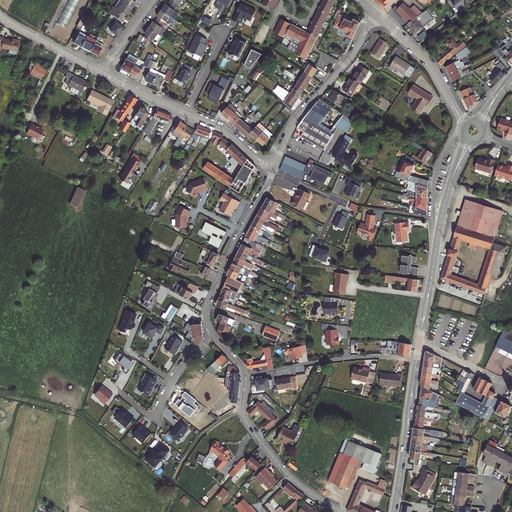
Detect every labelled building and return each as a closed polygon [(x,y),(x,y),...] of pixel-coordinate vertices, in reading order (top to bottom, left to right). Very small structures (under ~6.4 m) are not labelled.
[(112,13),(115,15),(122,20),(124,17),(126,14),(128,15),(133,8),(123,1),(121,0),(119,0),(115,6),(120,9),(118,11),(113,9),(111,12),(112,13)] [(123,0),(123,1),(133,8),(137,3),(136,1),(136,0),(123,0)] [(171,0),(172,0),(170,3),(177,8),(179,6),(180,7),(183,0),(171,0)] [(219,0),(216,7),(222,10),(226,3),(230,6),(233,0),(219,0)] [(322,0),(307,31),(317,36),(335,0),(322,0)] [(372,0),(381,8),(389,0),(372,0)] [(167,4),(163,10),(172,18),(176,11),(175,11),(177,8),(170,3),(168,5),(167,4)] [(257,10),(242,3),(233,19),(240,23),(243,17),(251,21),(257,10)] [(417,17),(416,16),(402,3),(395,10),(403,17),(401,19),(406,24),(417,17)] [(90,4),(84,15),(88,17),(94,6),(90,4)] [(159,18),(158,20),(165,25),(166,23),(168,24),(172,18),(163,10),(158,16),(159,18)] [(406,24),(412,34),(421,28),(433,20),(426,11),(417,17),(406,24)] [(341,15),(338,21),(356,30),(360,22),(355,19),(353,22),(344,18),(345,17),(341,15)] [(296,52),(305,59),(317,36),(307,31),(292,23),(291,23),(288,22),(282,18),(275,31),(293,40),(290,48),(296,52)] [(154,22),(150,27),(160,35),(164,28),(163,28),(165,25),(158,20),(156,23),(154,22)] [(347,35),(353,38),(356,30),(338,21),(336,20),(333,26),(339,29),(339,28),(348,32),(347,35)] [(111,31),(118,36),(124,27),(117,22),(111,31)] [(147,35),(145,38),(150,41),(152,43),(154,40),(155,41),(160,35),(150,27),(146,34),(147,35)] [(208,37),(210,33),(200,29),(198,33),(208,37)] [(81,32),(74,43),(82,47),(86,40),(88,38),(89,36),(81,32)] [(88,38),(86,40),(82,47),(91,52),(95,45),(95,44),(96,42),(97,41),(98,39),(89,34),(89,36),(88,38)] [(208,40),(198,34),(189,52),(195,55),(196,54),(202,57),(205,53),(204,52),(205,51),(208,45),(206,44),(208,40)] [(142,46),(145,49),(150,41),(145,38),(141,35),(139,38),(144,41),(142,46)] [(236,37),(233,44),(234,44),(232,47),(229,53),(235,56),(235,55),(240,57),(247,43),(236,37)] [(453,55),(454,57),(462,50),(468,45),(464,40),(458,44),(452,38),(447,43),(451,48),(437,60),(441,65),(444,63),(453,55)] [(4,40),(3,49),(10,50),(10,54),(17,55),(18,54),(19,52),(21,41),(15,40),(14,42),(4,40)] [(373,55),(380,59),(389,45),(382,40),(373,55)] [(95,44),(95,45),(91,52),(99,56),(103,47),(105,45),(97,41),(96,42),(95,44)] [(505,54),(507,56),(511,62),(511,51),(510,49),(508,51),(505,48),(504,48),(501,46),(499,47),(505,54)] [(252,50),(245,66),(251,69),(254,63),(255,64),(263,55),(252,50)] [(445,66),(448,73),(461,67),(466,64),(464,61),(462,62),(460,59),(465,56),(462,50),(454,57),(455,58),(458,57),(459,59),(445,66)] [(129,54),(122,68),(132,73),(138,62),(140,59),(129,54)] [(393,67),(410,78),(417,68),(397,56),(391,65),(393,67)] [(503,59),(511,68),(511,67),(511,62),(507,56),(503,59)] [(144,65),(138,62),(132,73),(139,77),(145,66),(147,67),(150,60),(147,59),(145,63),(144,65)] [(154,62),(150,60),(147,67),(147,68),(150,69),(145,80),(146,81),(152,69),(151,69),(154,62)] [(505,67),(501,61),(496,66),(498,68),(489,77),(496,84),(503,76),(501,73),(502,72),(501,71),(505,67)] [(41,79),(33,95),(36,96),(49,71),(34,64),(31,71),(33,73),(33,74),(43,79),(43,80),(41,79)] [(192,67),(185,64),(178,79),(186,84),(192,72),(190,71),(192,67)] [(309,64),(304,71),(312,76),(317,69),(309,64)] [(362,66),(354,78),(361,83),(362,83),(370,71),(362,66)] [(448,73),(452,81),(472,71),(471,71),(473,70),(471,67),(463,71),(461,67),(448,73)] [(159,72),(152,69),(146,81),(153,84),(157,76),(159,72)] [(256,70),(250,77),(254,80),(260,72),(256,70)] [(165,80),(157,76),(153,84),(161,88),(165,81),(169,83),(174,73),(169,71),(167,76),(165,80)] [(304,71),(300,78),(307,83),(312,76),(304,71)] [(72,75),(67,85),(71,87),(81,91),(86,81),(72,75)] [(344,90),(353,96),(361,83),(354,78),(353,77),(344,90)] [(300,78),(295,86),(303,91),(307,83),(300,78)] [(452,82),(454,89),(462,87),(459,78),(452,82)] [(221,80),(217,87),(214,86),(215,85),(211,83),(206,93),(220,99),(227,83),(221,80)] [(273,88),(278,92),(281,87),(276,83),(273,88)] [(287,91),(290,93),(298,98),(303,91),(295,86),(292,84),(287,91)] [(412,110),(420,115),(426,106),(428,107),(433,99),(414,86),(409,95),(418,101),(412,110)] [(71,87),(69,91),(79,95),(81,92),(81,91),(71,87)] [(287,105),(291,109),(298,98),(290,93),(287,91),(284,89),(281,87),(278,92),(287,98),(284,102),(287,105)] [(329,98),(339,105),(345,96),(335,89),(329,98)] [(91,90),(87,99),(100,105),(98,110),(106,114),(113,99),(91,90)] [(461,93),(470,110),(479,101),(474,91),(470,93),(468,90),(461,93)] [(31,94),(27,103),(32,105),(36,97),(31,94)] [(117,116),(122,119),(123,117),(131,104),(132,105),(136,100),(128,95),(124,101),(126,102),(119,113),(115,110),(113,113),(117,116)] [(319,98),(316,102),(323,106),(312,121),(319,126),(333,107),(319,98)] [(100,105),(87,99),(85,104),(98,110),(100,105)] [(301,136),(323,151),(333,134),(329,131),(319,126),(312,121),(323,106),(316,102),(296,127),(304,130),(301,136)] [(221,112),(228,118),(234,111),(236,108),(230,103),(221,112)] [(357,104),(349,117),(350,118),(354,121),(357,123),(366,110),(357,104)] [(143,113),(144,110),(138,106),(133,115),(130,119),(133,121),(137,123),(135,126),(139,129),(147,115),(143,113)] [(286,106),(282,110),(286,114),(290,111),(286,106)] [(152,115),(151,118),(156,120),(158,117),(169,121),(171,116),(155,110),(152,115)] [(367,111),(366,110),(357,123),(358,124),(367,111)] [(228,118),(234,124),(240,117),(242,116),(236,111),(235,112),(234,111),(228,118)] [(344,114),(335,125),(338,126),(347,132),(354,121),(350,118),(349,117),(344,114)] [(511,120),(500,116),(497,127),(505,129),(504,131),(511,133),(511,130),(511,120)] [(234,124),(240,130),(246,123),(240,117),(234,124)] [(123,130),(124,130),(129,122),(124,119),(119,127),(123,130)] [(174,130),(180,134),(186,126),(179,122),(174,130)] [(256,126),(253,129),(250,133),(256,139),(262,132),(265,128),(259,122),(256,126)] [(32,123),(27,133),(38,138),(40,137),(44,129),(36,125),(32,123)] [(240,130),(247,136),(250,133),(253,129),(246,123),(240,130)] [(206,140),(207,135),(210,130),(197,125),(195,131),(194,131),(190,138),(198,143),(201,138),(206,140)] [(335,125),(329,131),(333,134),(338,126),(335,125)] [(182,137),(187,141),(193,131),(186,126),(180,134),(178,137),(178,138),(180,140),(182,137)] [(160,146),(163,149),(173,132),(170,130),(160,146)] [(218,139),(220,140),(223,135),(210,130),(207,135),(213,137),(211,141),(216,144),(218,139)] [(256,139),(263,145),(269,138),(271,136),(265,130),(263,133),(262,132),(256,139)] [(202,169),(208,172),(212,175),(216,168),(217,167),(216,167),(225,153),(237,164),(239,161),(243,154),(225,138),(224,137),(220,142),(218,145),(212,153),(215,155),(209,164),(207,162),(202,169)] [(350,142),(341,137),(333,151),(334,152),(333,155),(336,157),(335,158),(339,160),(339,161),(344,164),(345,163),(351,167),(358,154),(357,152),(354,150),(352,151),(350,155),(344,152),(350,142)] [(411,153),(409,156),(416,160),(423,165),(425,162),(426,162),(432,152),(417,142),(416,145),(422,149),(418,157),(411,153)] [(106,143),(103,152),(109,154),(112,145),(106,143)] [(239,161),(244,166),(248,159),(243,154),(239,161)] [(279,169),(300,178),(306,164),(285,155),(279,169)] [(414,181),(417,182),(427,186),(428,180),(410,174),(416,160),(409,156),(407,155),(397,176),(407,180),(407,179),(408,179),(410,180),(414,181)] [(474,166),(491,171),(494,160),(493,160),(494,158),(487,156),(487,158),(478,155),(474,166)] [(138,162),(131,157),(120,176),(122,178),(122,179),(123,180),(124,179),(126,181),(138,162)] [(230,187),(239,192),(254,168),(256,166),(250,161),(250,160),(248,159),(244,166),(235,180),(230,187)] [(314,170),(311,177),(316,180),(318,177),(325,180),(327,175),(332,177),(334,172),(316,165),(314,169),(313,168),(314,164),(309,161),(305,170),(309,172),(310,173),(312,170),(314,170)] [(497,162),(494,174),(510,179),(511,171),(511,164),(507,163),(506,165),(497,162)] [(212,175),(216,178),(221,171),(216,168),(212,175)] [(216,178),(225,184),(230,177),(221,171),(216,178)] [(350,176),(348,180),(359,185),(361,181),(350,176)] [(191,196),(196,198),(198,194),(197,193),(198,192),(201,190),(201,191),(208,189),(204,177),(196,180),(196,181),(190,183),(186,191),(192,194),(191,196)] [(230,177),(225,184),(230,187),(235,180),(230,177)] [(407,188),(417,191),(428,192),(428,186),(427,186),(417,182),(414,181),(410,180),(408,179),(407,182),(409,182),(407,188)] [(361,186),(348,180),(346,184),(349,185),(345,193),(355,198),(361,186)] [(71,203),(80,207),(88,189),(78,185),(71,203)] [(290,203),(301,209),(310,193),(300,188),(294,199),(293,198),(290,203)] [(240,201),(223,193),(220,200),(224,202),(220,211),(232,216),(235,210),(234,210),(235,207),(237,208),(240,201)] [(416,205),(416,202),(420,202),(420,204),(427,204),(427,198),(417,197),(408,195),(408,200),(411,200),(410,204),(414,205),(416,205)] [(267,197),(261,207),(278,216),(285,219),(286,216),(275,211),(279,204),(267,197)] [(491,237),(500,210),(462,197),(453,225),(459,227),(459,226),(461,227),(460,228),(463,229),(468,215),(488,221),(483,235),(486,236),(486,235),(487,235),(487,236),(491,237)] [(152,214),(159,203),(153,200),(147,211),(152,214)] [(352,202),(349,208),(356,211),(358,205),(352,202)] [(416,206),(415,208),(420,210),(421,208),(427,210),(427,204),(420,204),(420,202),(416,202),(416,205),(416,206)] [(412,212),(427,214),(427,210),(421,208),(420,210),(415,208),(416,206),(416,205),(414,205),(410,204),(409,212),(412,212)] [(189,211),(178,206),(174,214),(176,227),(187,227),(185,216),(186,215),(187,215),(189,211)] [(261,207),(258,213),(266,218),(268,214),(271,216),(271,215),(277,218),(278,216),(261,207)] [(258,213),(255,219),(267,225),(268,226),(270,222),(265,220),(266,218),(258,213)] [(333,224),(341,228),(347,217),(340,214),(338,213),(333,224)] [(366,214),(364,224),(359,222),(356,231),(366,235),(366,240),(370,240),(370,237),(371,238),(375,229),(372,227),(373,223),(375,215),(366,214)] [(486,279),(487,278),(489,273),(494,275),(503,247),(491,242),(490,240),(491,237),(487,236),(487,235),(486,235),(486,236),(483,235),(488,221),(468,215),(463,229),(460,228),(461,227),(459,226),(459,227),(453,225),(445,248),(453,251),(457,238),(465,240),(464,245),(470,247),(472,243),(486,247),(485,249),(487,249),(478,276),(486,279)] [(255,219),(252,224),(268,231),(269,229),(265,227),(267,225),(255,219)] [(409,230),(409,221),(395,222),(396,241),(407,240),(406,230),(409,230)] [(226,231),(218,227),(217,229),(215,228),(216,226),(206,222),(201,231),(211,236),(208,242),(219,247),(222,239),(219,237),(220,234),(224,235),(226,231)] [(252,224),(249,229),(261,235),(262,232),(270,236),(272,234),(268,231),(252,224)] [(258,238),(267,242),(268,239),(261,235),(249,229),(245,236),(254,240),(256,237),(258,238)] [(244,238),(239,249),(249,254),(250,251),(259,255),(261,252),(253,248),(256,243),(245,237),(244,238)] [(271,246),(279,250),(282,245),(273,241),(271,246)] [(317,245),(313,244),(309,255),(315,257),(314,258),(320,260),(321,259),(325,261),(329,250),(324,249),(316,247),(317,245)] [(206,263),(212,265),(218,253),(202,245),(199,252),(204,255),(201,260),(206,262),(206,263)] [(239,249),(236,255),(246,260),(247,257),(254,261),(255,257),(249,254),(239,249)] [(477,291),(481,292),(484,283),(476,280),(475,285),(445,273),(451,255),(444,253),(436,276),(459,285),(474,291),(475,289),(477,290),(477,291)] [(400,266),(399,271),(406,272),(407,271),(409,272),(409,273),(417,274),(418,266),(410,265),(411,260),(415,261),(416,256),(401,254),(401,259),(402,259),(401,263),(401,266),(400,266)] [(175,268),(184,273),(187,267),(185,266),(187,262),(179,258),(173,255),(167,267),(174,271),(175,268)] [(236,255),(233,261),(243,266),(244,264),(252,268),(253,267),(255,268),(256,265),(246,260),(236,255)] [(233,261),(230,267),(243,274),(245,271),(250,273),(251,270),(243,266),(233,261)] [(198,270),(206,274),(208,270),(200,266),(198,270)] [(227,274),(228,275),(236,279),(238,275),(244,278),(246,275),(243,274),(230,267),(227,274)] [(334,275),(333,284),(344,285),(345,278),(347,278),(347,273),(333,271),(333,275),(334,275)] [(406,289),(416,290),(418,278),(389,274),(389,277),(392,278),(391,282),(393,282),(393,278),(407,280),(406,289)] [(228,275),(226,281),(240,287),(241,285),(243,282),(236,279),(228,275)] [(150,289),(153,284),(147,280),(144,285),(148,288),(142,298),(144,299),(141,304),(146,307),(149,302),(152,304),(155,300),(152,298),(155,292),(150,289)] [(172,290),(188,298),(192,291),(194,292),(197,286),(186,281),(183,286),(176,282),(172,290)] [(226,281),(223,287),(238,293),(240,287),(226,281)] [(343,293),(344,285),(333,284),(332,291),(343,293)] [(473,295),(474,291),(459,285),(458,289),(473,295)] [(223,287),(221,293),(230,296),(232,294),(244,299),(245,296),(238,293),(223,287)] [(221,293),(219,298),(228,302),(234,304),(235,301),(236,299),(230,296),(221,293)] [(339,303),(339,297),(330,296),(329,301),(324,301),(322,301),(323,314),(330,314),(330,312),(337,312),(337,304),(338,304),(338,303),(339,303)] [(235,309),(244,312),(244,311),(246,309),(234,304),(228,302),(219,298),(216,304),(226,308),(227,305),(235,309)] [(133,312),(125,310),(119,331),(124,332),(126,328),(130,329),(132,321),(133,322),(134,318),(131,317),(133,312)] [(233,325),(235,326),(237,323),(232,321),(233,318),(219,313),(217,319),(221,321),(233,325)] [(184,337),(198,346),(204,337),(201,321),(201,318),(195,319),(195,323),(187,324),(188,336),(186,335),(184,337)] [(230,332),(233,325),(221,321),(219,327),(223,329),(225,330),(226,329),(230,332)] [(148,323),(142,333),(152,338),(155,331),(160,334),(163,328),(158,325),(157,327),(148,323)] [(263,334),(277,339),(278,338),(280,339),(282,335),(279,334),(281,330),(267,324),(263,334)] [(324,336),(324,343),(336,342),(336,337),(335,337),(335,334),(335,327),(324,328),(324,331),(323,332),(323,335),(324,336)] [(511,334),(503,331),(496,347),(511,354),(511,334)] [(182,342),(173,336),(164,349),(173,355),(178,346),(179,347),(182,342)] [(386,340),(384,353),(408,356),(410,343),(386,340)] [(300,352),(304,351),(302,344),(286,348),(287,353),(289,353),(290,359),(301,356),(300,352)] [(259,365),(267,364),(268,367),(271,366),(267,346),(264,347),(266,358),(250,362),(249,358),(243,359),(244,363),(242,364),(244,368),(246,368),(259,365)] [(494,350),(485,369),(503,376),(510,358),(498,353),(498,352),(494,350)] [(125,358),(114,351),(109,358),(119,366),(117,368),(120,371),(126,363),(123,361),(125,358)] [(419,351),(418,359),(427,360),(428,356),(435,359),(435,357),(421,351),(419,351)] [(203,370),(208,375),(226,359),(221,354),(203,370)] [(418,359),(417,365),(432,367),(433,364),(434,364),(434,361),(427,360),(418,359)] [(236,371),(232,367),(224,364),(224,373),(226,374),(226,376),(226,380),(239,380),(238,377),(237,375),(236,371)] [(191,365),(180,379),(190,387),(193,382),(199,386),(196,390),(206,396),(212,388),(204,382),(208,377),(191,365)] [(417,365),(416,373),(430,374),(431,371),(433,371),(434,368),(432,367),(417,365)] [(351,366),(348,378),(364,382),(364,381),(367,369),(367,368),(360,366),(359,368),(351,366)] [(379,368),(377,379),(398,383),(400,371),(396,370),(396,371),(379,368)] [(367,369),(364,381),(370,383),(373,371),(367,369)] [(149,374),(144,372),(141,380),(142,381),(139,389),(147,393),(149,394),(152,389),(150,388),(152,384),(153,385),(156,378),(149,375),(149,374)] [(460,384),(458,388),(462,390),(470,374),(466,372),(463,378),(460,384)] [(293,375),(274,379),(276,388),(294,385),(293,375)] [(453,397),(450,403),(451,403),(480,418),(485,409),(487,405),(490,397),(493,391),(486,387),(488,383),(476,376),(469,388),(483,395),(479,402),(456,391),(453,397)] [(254,378),(256,388),(267,386),(267,385),(271,384),(270,378),(266,378),(266,377),(254,378)] [(415,385),(416,386),(423,390),(424,383),(432,384),(432,381),(425,380),(415,379),(415,385)] [(239,383),(239,380),(226,380),(214,380),(213,380),(213,384),(225,384),(226,390),(229,391),(229,396),(229,401),(238,401),(239,383)] [(509,393),(507,398),(511,399),(511,386),(510,386),(509,387),(505,386),(505,384),(503,385),(504,387),(503,389),(502,389),(502,391),(503,390),(509,393)] [(101,385),(94,394),(100,398),(100,400),(104,404),(112,393),(109,390),(108,391),(104,388),(104,387),(101,385)] [(416,386),(413,405),(422,407),(428,408),(430,398),(436,399),(450,406),(451,403),(450,403),(423,390),(416,386)] [(511,407),(504,404),(490,397),(487,405),(489,406),(491,403),(494,404),(493,407),(495,408),(494,409),(492,413),(503,418),(502,420),(502,422),(504,423),(506,422),(507,420),(506,418),(507,418),(511,408),(511,407)] [(217,412),(221,417),(233,408),(236,406),(228,403),(224,406),(219,399),(214,403),(220,410),(217,412)] [(256,400),(250,407),(253,411),(256,408),(266,418),(259,424),(264,430),(275,418),(256,400)] [(211,405),(216,412),(217,412),(220,410),(214,403),(211,405)] [(116,415),(114,417),(127,427),(134,418),(130,414),(129,414),(122,408),(121,410),(116,406),(112,412),(116,415)] [(411,416),(409,427),(427,430),(427,428),(422,427),(422,428),(419,427),(419,425),(422,425),(423,421),(428,422),(429,419),(420,418),(411,416)] [(175,428),(170,430),(175,440),(182,436),(188,428),(180,422),(176,426),(177,427),(175,428),(175,429),(175,428)] [(140,425),(133,433),(144,442),(151,433),(147,429),(146,430),(144,429),(144,428),(140,425)] [(282,426),(276,437),(291,444),(296,433),(282,426)] [(409,427),(408,435),(419,437),(419,433),(430,434),(430,431),(427,430),(409,427)] [(227,444),(222,439),(223,437),(218,435),(213,445),(217,447),(222,451),(223,455),(221,457),(218,460),(223,465),(231,456),(230,455),(233,454),(231,448),(234,447),(230,442),(227,444)] [(408,435),(407,442),(418,444),(418,441),(427,442),(428,438),(419,437),(408,435)] [(343,451),(345,452),(351,439),(353,439),(353,437),(349,436),(342,450),(343,451)] [(353,439),(351,439),(345,452),(358,458),(356,463),(361,466),(361,465),(374,471),(377,464),(382,452),(368,446),(353,439)] [(407,442),(406,450),(421,452),(421,448),(427,449),(428,446),(418,444),(407,442)] [(152,450),(146,458),(156,466),(160,461),(159,460),(162,457),(163,457),(169,450),(161,443),(154,452),(152,450)] [(493,448),(485,444),(480,454),(483,456),(480,462),(485,465),(493,448)] [(501,452),(493,448),(485,465),(489,467),(492,460),(496,462),(501,452)] [(406,450),(405,457),(420,460),(420,456),(426,457),(427,453),(421,452),(406,450)] [(343,451),(331,480),(345,487),(356,463),(358,458),(345,452),(343,451)] [(508,456),(501,452),(496,462),(499,464),(496,470),(500,472),(508,456)] [(199,454),(196,461),(203,464),(206,456),(199,454)] [(246,461),(256,470),(261,464),(251,455),(246,461)] [(511,467),(511,458),(508,456),(500,472),(505,475),(508,468),(511,470),(511,467)] [(232,470),(235,473),(245,461),(242,458),(232,470)] [(262,480),(265,480),(272,487),(279,480),(269,469),(270,468),(267,465),(257,475),(262,480)] [(408,488),(421,495),(431,476),(426,474),(427,471),(419,467),(415,474),(417,475),(414,481),(413,483),(411,482),(408,488)] [(474,474),(457,472),(456,480),(466,482),(467,477),(474,478),(474,474)] [(361,477),(347,509),(350,511),(359,511),(362,506),(358,504),(365,486),(383,495),(388,483),(381,480),(379,484),(368,479),(367,480),(361,477)] [(466,487),(466,482),(456,480),(453,480),(451,488),(455,489),(472,491),(472,488),(466,487)] [(280,502),(275,508),(278,511),(279,511),(284,511),(300,497),(301,497),(305,494),(299,490),(289,482),(284,487),(295,496),(284,507),(280,502)] [(226,487),(220,493),(226,498),(232,491),(226,487)] [(471,495),(472,491),(455,489),(453,497),(464,498),(465,494),(471,495)] [(209,505),(217,511),(219,511),(223,508),(228,503),(218,495),(209,505)] [(463,503),(464,498),(453,497),(452,506),(454,506),(459,507),(470,508),(470,505),(463,503)] [(243,500),(236,507),(241,511),(258,511),(257,511),(256,511),(255,511),(249,506),(243,500)] [(313,511),(315,509),(309,505),(310,504),(305,500),(298,510),(300,511),(313,511)]
